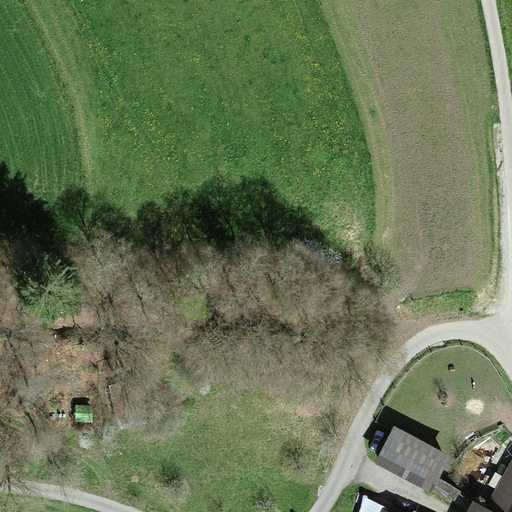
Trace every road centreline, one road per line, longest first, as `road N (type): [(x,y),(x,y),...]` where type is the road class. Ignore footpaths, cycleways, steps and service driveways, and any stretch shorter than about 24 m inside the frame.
road 1 (track): [(424,337),(300,306),(221,305),(122,327),(0,314)]
road 2 (unclassified): [(503,354),(476,332),(451,330),(424,337),(398,358),(370,398),(320,511)]
road 3 (unclassified): [(486,0),(511,196)]
